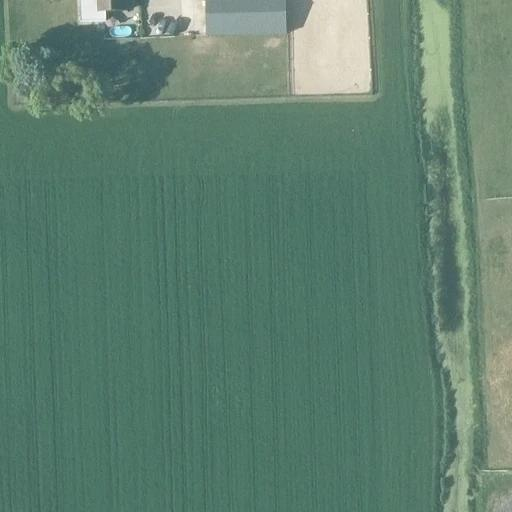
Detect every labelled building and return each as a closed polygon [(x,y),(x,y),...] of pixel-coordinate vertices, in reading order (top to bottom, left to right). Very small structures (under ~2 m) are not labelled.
[(83,0),(84,17),(97,16),(97,13),(125,12),(124,0),(83,0)] [(204,0),(206,36),(286,34),(285,0),(204,0)] [(124,29),(85,31),(86,46),(125,43),(124,29)] [(141,40),(142,56),(152,56),(151,40),(141,40)] [(362,109),(363,132),(378,131),(377,109),(362,109)]
